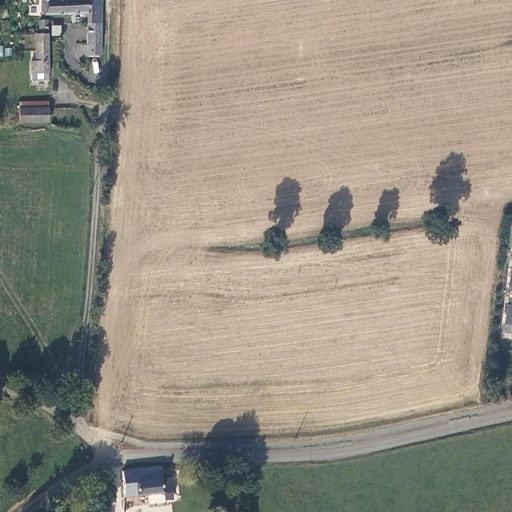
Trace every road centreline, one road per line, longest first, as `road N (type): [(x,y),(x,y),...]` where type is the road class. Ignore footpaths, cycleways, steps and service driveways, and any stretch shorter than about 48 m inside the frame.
road 1 (tertiary): [(511,414),(324,450),(112,461)]
road 2 (unclassified): [(95,147),(78,427)]
road 3 (track): [(109,0),(107,97),(95,147)]
